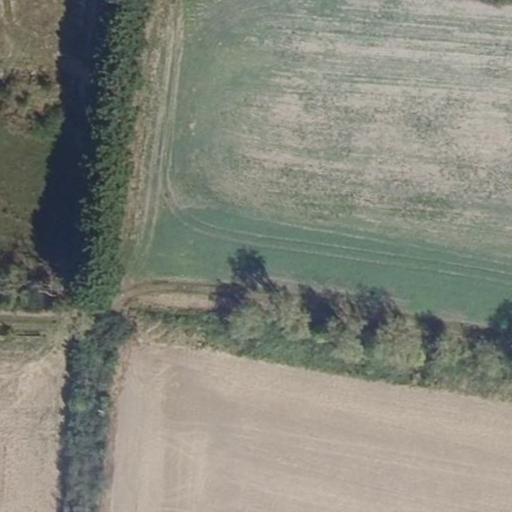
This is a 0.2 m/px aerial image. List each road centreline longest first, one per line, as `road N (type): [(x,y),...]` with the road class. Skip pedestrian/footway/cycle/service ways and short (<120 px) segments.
road 1 (track): [(103,315),(161,283),(511,342)]
road 2 (track): [(64,328),(65,511)]
